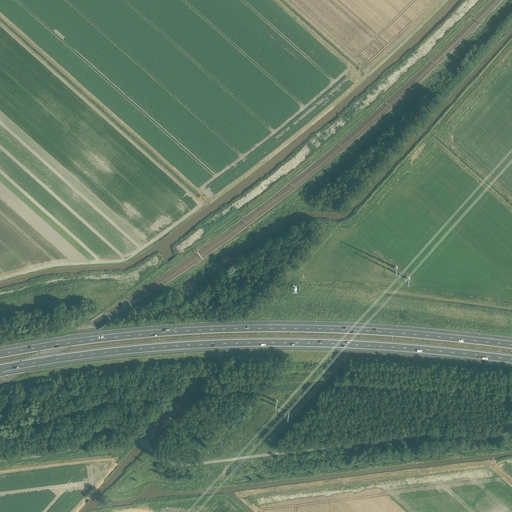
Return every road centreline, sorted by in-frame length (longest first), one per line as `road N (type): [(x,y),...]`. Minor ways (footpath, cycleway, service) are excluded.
road 1 (motorway): [(0,368),(142,348),(271,342),(511,359)]
road 2 (motorway): [(511,344),(228,328),(0,354)]
road 3 (track): [(135,288),(321,151),(482,0)]
